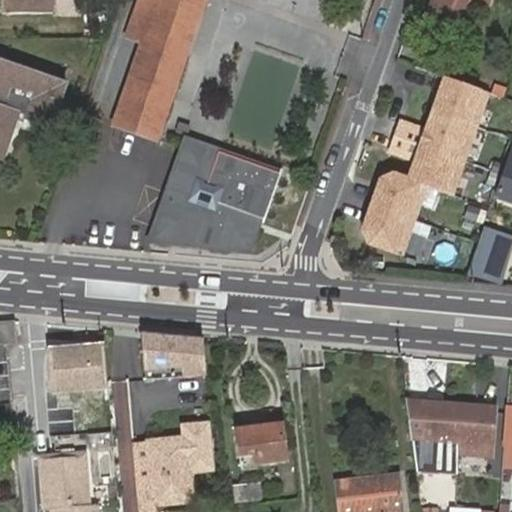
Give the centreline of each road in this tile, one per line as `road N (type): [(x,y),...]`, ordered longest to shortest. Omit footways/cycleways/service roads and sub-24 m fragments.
road 1 (residential): [(298,290),(401,0)]
road 2 (secondary): [(298,290),(0,261)]
road 3 (secondary): [(0,296),(293,323)]
road 4 (secondary): [(293,323),(511,343)]
road 5 (secondary): [(511,309),(298,290)]
